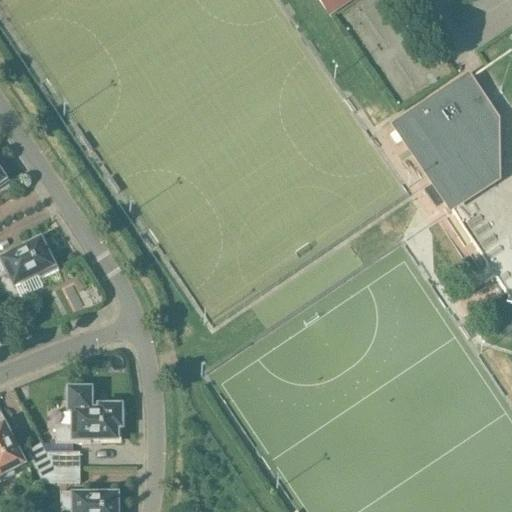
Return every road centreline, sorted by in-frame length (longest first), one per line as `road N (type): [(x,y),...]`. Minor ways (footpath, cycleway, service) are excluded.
road 1 (residential): [(136,322),(0,108)]
road 2 (residential): [(147,511),(157,424),(136,322)]
road 3 (residential): [(0,376),(136,322)]
